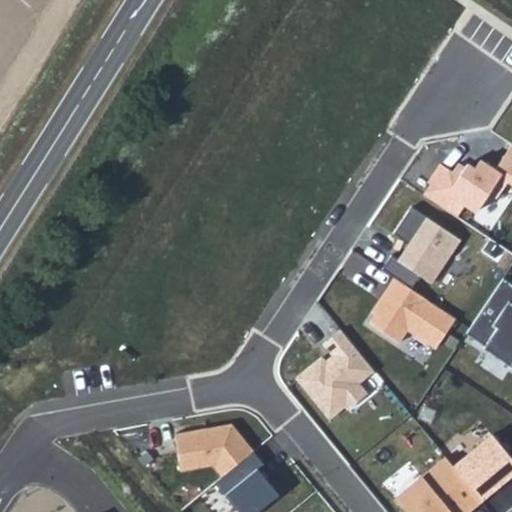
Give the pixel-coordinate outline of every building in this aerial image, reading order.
[(446,167),(425,197),(459,220),(466,210),(477,217),(507,180),(511,183),(511,147),(495,172),(482,161),(476,170),(470,166),(461,179),(446,167)] [(398,261),(433,284),(461,241),(413,208),(395,233),(411,245),(398,261)] [(457,322),(395,281),(366,320),(400,346),(412,333),(437,352),(457,322)] [(511,285),(505,281),(470,334),(511,366),(511,285)] [(324,356),(296,379),(328,422),(368,395),(361,384),(375,373),(342,331),(323,346),(331,356),(326,361),(324,356)] [(233,424),(174,433),(180,472),(214,468),(223,479),(256,455),(233,424)] [(511,459),(490,433),(451,466),(481,502),(511,475),(511,459)] [(448,461),(397,502),(405,511),(475,511),(484,505),(481,502),(451,466),(448,461)] [(259,471),(226,495),(239,511),(264,511),(281,499),(259,471)]
